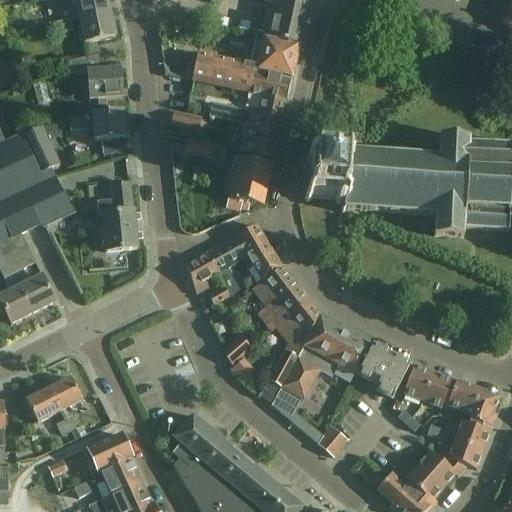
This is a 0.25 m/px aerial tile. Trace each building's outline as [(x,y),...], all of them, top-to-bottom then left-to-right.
[(76,21),(106,15),(103,0),(71,0),(73,10),(67,11),(70,23),(76,21)] [(249,0),(274,5),(266,39),(266,41),(297,47),(306,0),(249,0)] [(511,32),(511,4),(502,29),(511,32)] [(111,41),(110,33),(106,15),(76,21),(80,47),(111,41)] [(218,18),(216,27),(226,29),(228,20),(218,18)] [(240,22),(238,30),(247,32),(249,24),(240,22)] [(72,33),(70,23),(56,25),(58,36),(72,33)] [(196,57),(191,83),(247,94),(249,95),(253,74),(290,82),(297,47),(266,41),(266,39),(255,37),(249,67),(243,65),(242,66),(196,57)] [(90,116),(105,114),(104,102),(121,101),(118,72),(99,74),(98,58),(68,65),(69,78),(87,77),(90,116)] [(154,82),(177,84),(179,61),(157,59),(154,82)] [(14,71),(0,74),(0,89),(17,85),(14,71)] [(261,99),(258,116),(281,121),(290,82),(253,74),(249,95),(247,94),(247,96),(261,99)] [(34,77),(25,81),(32,98),(41,95),(34,77)] [(175,96),(172,108),(183,110),(186,98),(175,96)] [(122,112),(105,114),(90,116),(69,122),(70,135),(93,133),(94,143),(125,140),(122,112)] [(197,133),(200,118),(173,112),(170,128),(197,133)] [(234,113),(232,124),(244,127),(246,115),(234,113)] [(246,115),(244,127),(255,129),(257,118),(246,115)] [(244,127),(240,143),(243,143),(240,153),(273,159),(281,121),(258,116),(257,118),(255,129),(244,127)] [(25,124),(13,124),(13,135),(25,135),(25,124)] [(0,138),(0,274),(3,280),(12,276),(21,271),(34,265),(19,236),(70,212),(51,171),(59,168),(41,130),(20,137),(3,145),(0,138)] [(436,159),(347,154),(344,213),(352,213),(434,218),(432,238),(462,240),(463,231),(507,234),(509,211),(511,209),(511,173),(511,155),(511,148),(509,148),(509,145),(507,145),(507,148),(494,147),(495,144),(492,144),(492,147),(488,147),(489,144),(486,144),(486,147),(474,146),(474,143),(471,143),(471,146),(468,146),(469,141),(438,139),(436,159)] [(209,161),(212,150),(187,145),(185,155),(209,161)] [(341,216),(344,213),(347,154),(345,151),(342,154),(345,157),(345,163),(343,165),(314,163),(309,158),(306,161),(310,165),(308,196),(303,200),(306,204),(311,200),(334,202),(334,204),(337,207),(342,207),(342,210),(339,213),(341,216)] [(228,200),(226,209),(240,213),(241,211),(248,213),(250,205),(262,208),(272,167),(236,159),(227,200),(228,200)] [(104,255),(136,252),(133,213),(131,213),(129,186),(111,188),(112,202),(96,203),(97,219),(100,218),(102,235),(100,235),(101,247),(103,247),(104,255)] [(255,228),(206,256),(216,276),(247,259),(262,284),(281,270),(255,228)] [(204,283),(216,276),(206,256),(185,268),(196,297),(208,290),(204,283)] [(21,271),(12,276),(32,315),(53,304),(40,278),(24,286),(22,281),(26,280),(21,271)] [(262,284),(252,292),(266,310),(257,317),(270,334),(276,330),(271,324),(277,319),(285,313),(278,304),(296,289),(281,271),(262,284)] [(13,291),(0,297),(0,306),(10,326),(32,315),(12,276),(3,280),(7,289),(11,287),(13,291)] [(277,319),(271,324),(276,330),(288,345),(282,357),(295,365),(320,319),(296,289),(278,304),(285,313),(277,319)] [(213,308),(228,299),(223,290),(208,299),(213,308)] [(295,365),(281,390),(303,403),(319,374),(331,380),(338,368),(358,377),(373,348),(320,319),(295,365)] [(231,368),(250,352),(238,338),(219,354),(231,368)] [(358,377),(375,386),(392,356),(374,347),(373,348),(358,377)] [(409,366),(392,356),(375,386),(377,387),(374,392),(391,401),(409,366)] [(282,357),(268,383),(281,390),(295,365),(282,357)] [(413,368),(402,397),(421,404),(432,375),(413,368)] [(432,375),(421,404),(440,411),(442,407),(451,382),(432,375)] [(47,391),(58,414),(68,432),(69,432),(76,428),(68,409),(80,403),(69,380),(47,391)] [(451,382),(442,407),(469,417),(479,392),(451,382)] [(303,403),(281,390),(270,408),(317,447),(323,440),(295,416),(303,403)] [(36,425),(58,414),(47,391),(25,402),(36,425)] [(479,392),(469,417),(467,422),(470,423),(468,427),(489,435),(496,418),(492,417),(498,400),(479,392)] [(351,416),(363,405),(355,397),(343,407),(351,416)] [(410,419),(401,412),(395,419),(404,426),(410,419)] [(177,462),(172,469),(197,511),(299,511),(301,511),(299,509),(298,509),(277,492),(278,491),(276,489),(275,490),(252,471),(253,470),(252,469),(253,468),(232,451),(231,452),(230,451),(230,452),(193,421),(193,420),(191,418),(172,441),(178,447),(170,456),(177,462)] [(410,419),(404,426),(412,434),(418,427),(410,419)] [(67,433),(62,423),(54,426),(59,436),(67,433)] [(460,424),(453,443),(482,454),(489,435),(468,427),(460,424)] [(76,428),(69,432),(74,442),(86,437),(80,426),(76,428)] [(429,428),(425,438),(442,444),(446,434),(429,428)] [(323,440),(317,447),(332,460),(347,442),(331,429),(323,440)] [(98,475),(100,479),(104,477),(102,472),(130,460),(119,437),(87,452),(97,475),(98,475)] [(453,443),(446,462),(447,462),(466,469),(475,473),(482,454),(453,443)] [(390,477),(376,494),(391,507),(388,510),(391,511),(430,511),(436,505),(433,503),(454,478),(456,480),(466,469),(447,462),(444,467),(429,454),(401,486),(390,477)] [(109,498),(139,484),(129,462),(130,461),(130,460),(102,472),(104,477),(100,479),(109,498)] [(67,473),(62,462),(47,469),(52,479),(67,473)] [(109,498),(115,511),(140,511),(151,507),(149,507),(139,484),(109,498)] [(85,485),(73,491),(77,501),(90,495),(85,485)] [(511,511),(511,504),(509,503),(502,511),(511,511)]
